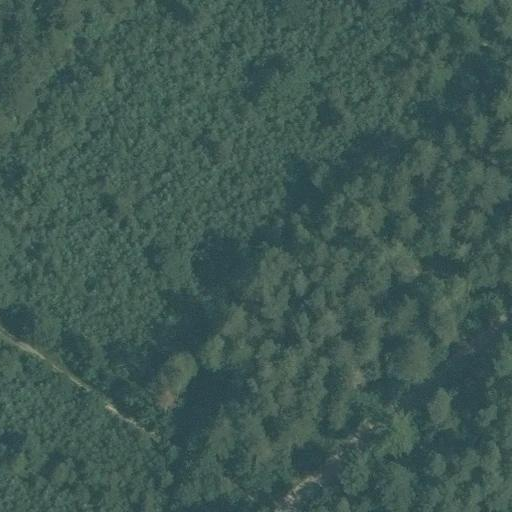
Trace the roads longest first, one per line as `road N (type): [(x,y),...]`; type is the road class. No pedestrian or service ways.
road 1 (unknown): [(269,511),(203,456),(0,336)]
road 2 (unclassified): [(285,511),(511,311)]
